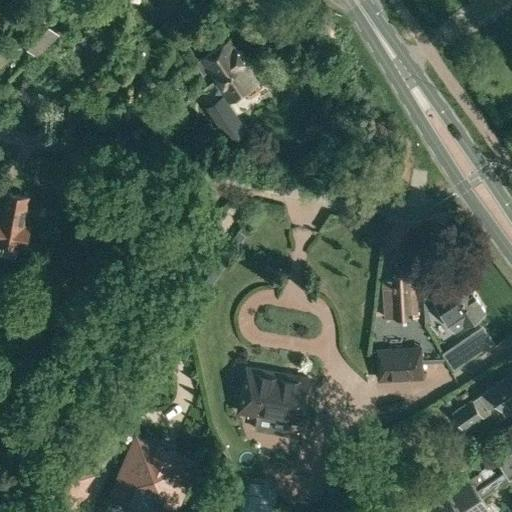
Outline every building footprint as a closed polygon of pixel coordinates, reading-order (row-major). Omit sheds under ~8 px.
[(17,35),(38,56),(60,33),(40,13),(17,35)] [(170,25),(158,35),(163,40),(174,30),(170,25)] [(209,69),(217,81),(245,62),(244,61),(245,60),(246,56),(242,51),(238,50),(237,51),(229,40),(196,63),(203,73),(209,69)] [(215,93),(223,105),(243,91),(247,96),(251,96),(257,92),(260,87),(256,82),(257,81),(245,62),(217,81),(222,88),(215,93)] [(90,83),(97,94),(122,78),(115,67),(90,83)] [(370,106),(350,76),(339,83),(341,85),(330,92),(349,120),(370,106)] [(12,96),(22,105),(35,93),(25,83),(12,96)] [(153,122),(164,141),(179,132),(168,113),(153,122)] [(160,142),(155,134),(147,138),(152,147),(160,142)] [(0,240),(29,246),(32,226),(22,225),(28,196),(8,192),(3,219),(0,218),(0,240)] [(383,280),(385,315),(417,314),(416,293),(410,293),(409,274),(393,275),(393,280),(383,280)] [(434,299),(454,329),(463,323),(464,324),(484,310),(463,278),(442,292),(443,293),(434,299)] [(443,355),(454,373),(495,345),(483,328),(443,355)] [(422,345),(377,347),(378,384),(423,382),(422,345)] [(240,408),(303,418),(310,378),(247,368),(240,408)] [(511,373),(454,411),(464,427),(490,411),(488,408),(498,401),(505,412),(511,407),(511,373)] [(390,435),(402,456),(419,445),(415,438),(406,425),(390,435)] [(258,460),(314,457),(313,426),(256,429),(258,460)] [(107,492),(152,511),(175,511),(199,456),(134,428),(107,492)] [(327,487),(354,490),(359,440),(332,437),(327,487)] [(419,509),(420,511),(492,511),(482,496),(509,479),(511,483),(511,448),(498,458),(504,467),(486,478),(481,470),(472,477),(471,475),(419,509)] [(4,481),(15,489),(34,462),(23,454),(4,481)] [(43,497),(64,511),(67,507),(70,509),(72,505),(77,509),(90,491),(85,487),(94,474),(68,455),(44,490),(46,493),(43,497)]
